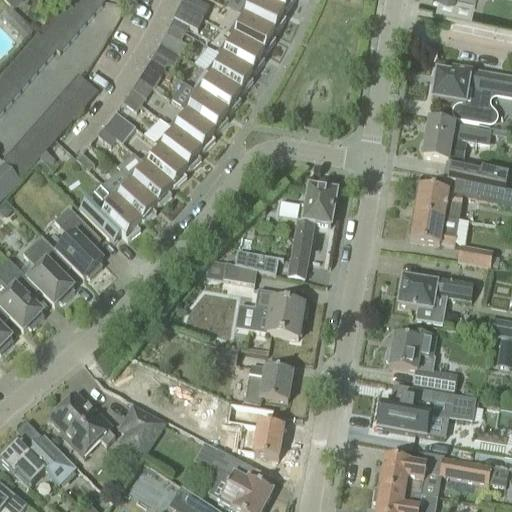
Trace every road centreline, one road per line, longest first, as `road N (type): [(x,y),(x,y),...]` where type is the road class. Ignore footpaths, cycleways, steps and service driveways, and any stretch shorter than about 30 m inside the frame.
road 1 (residential): [(0,404),(42,362),(97,339),(265,153),(290,147),(369,162)]
road 2 (residential): [(311,511),(369,162)]
road 3 (residential): [(369,162),(391,29)]
road 4 (residential): [(511,54),(391,29)]
